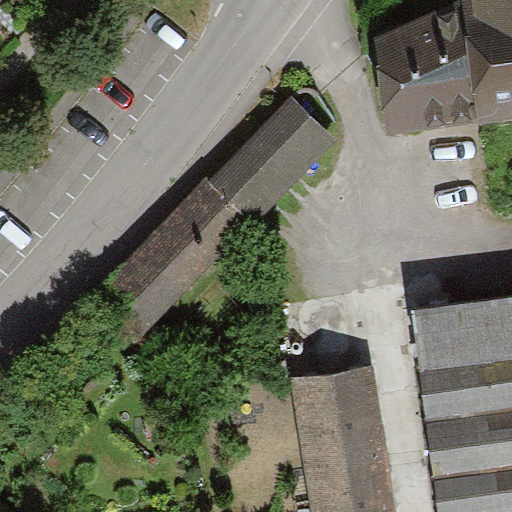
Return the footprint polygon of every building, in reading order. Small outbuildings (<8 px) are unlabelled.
[(511,0),(416,0),(369,21),(383,121),(511,107),(511,0)] [(334,138),(285,89),(84,287),(133,336),(334,138)] [(511,511),(511,276),(404,290),(423,437),(432,511),(511,511)] [(347,302),(279,311),(304,511),(391,511),(384,442),(372,356),(354,359),(347,302)] [(432,511),(423,437),(384,442),(391,511),(432,511)]
